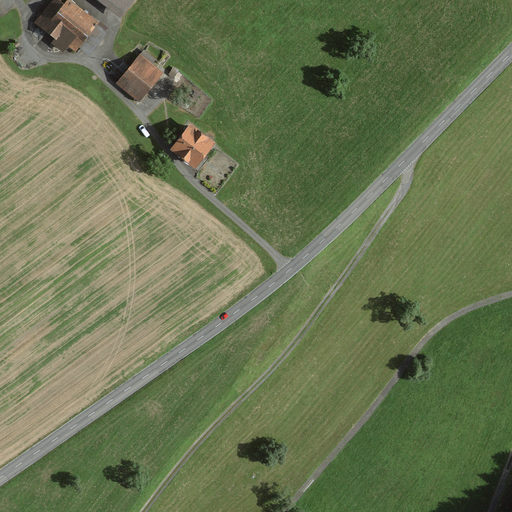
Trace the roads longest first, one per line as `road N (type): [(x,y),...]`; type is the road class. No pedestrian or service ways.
road 1 (secondary): [(0,479),(290,269),(511,52)]
road 2 (track): [(144,511),(344,275),(405,182),(405,158)]
road 3 (track): [(290,269),(188,181),(97,69),(55,63),(34,40),(24,8)]
road 4 (track): [(283,511),(433,331),(511,293)]
